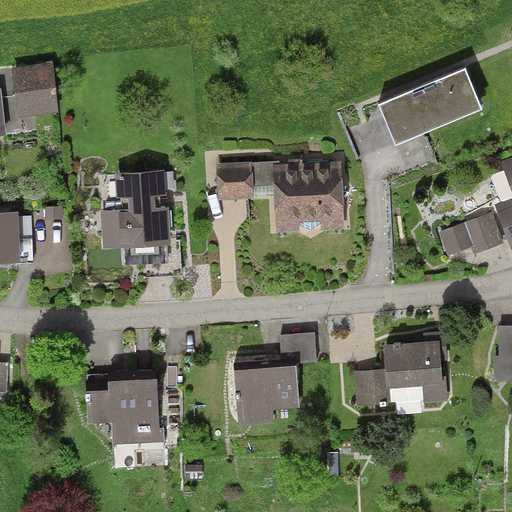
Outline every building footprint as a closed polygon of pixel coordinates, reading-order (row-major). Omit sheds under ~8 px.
[(51,108),(45,68),(11,73),(17,113),(51,108)] [(478,109),(462,71),(376,106),(392,145),(478,109)] [(511,160),(503,164),(511,189),(511,202),(497,208),(510,244),(511,243),(511,160)] [(337,226),(334,166),(273,169),(276,228),(337,226)] [(247,171),(218,171),(218,196),(247,196),(247,171)] [(163,242),(159,175),(119,177),(121,215),(102,216),(104,246),(163,242)] [(498,241),(489,216),(441,233),(448,252),(472,244),(474,250),(498,241)] [(9,217),(0,217),(0,261),(12,260),(9,217)] [(433,345),(385,349),(388,386),(436,382),(433,345)] [(293,406),(291,369),(234,374),(238,422),(268,420),(267,408),(293,406)] [(158,433),(157,384),(115,385),(115,395),(93,396),(93,420),(117,420),(117,441),(162,441),(162,433),(158,433)]
